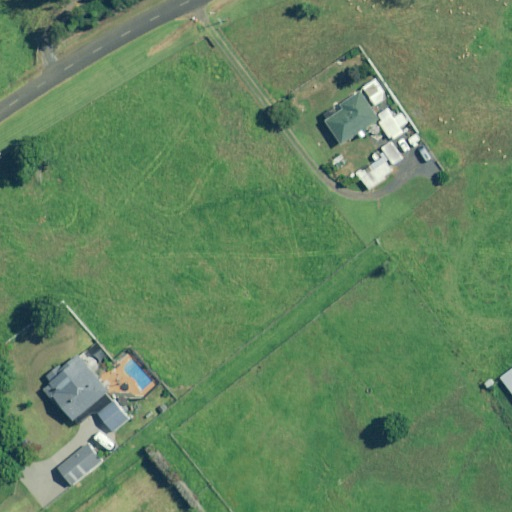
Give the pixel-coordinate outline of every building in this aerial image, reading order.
[(345,147),(371,129),(375,136),(385,129),(392,139),(394,137),(396,140),(406,133),(402,128),(408,123),(403,116),(398,120),(389,108),(380,115),(363,91),(342,106),(345,110),(328,122),(345,147)] [(387,176),(395,171),(386,158),(360,174),(371,191),(389,179),(387,176)] [(95,360),(89,365),(80,354),(50,378),(55,384),(47,390),(54,399),(57,397),(81,426),(98,412),(116,433),(133,418),(111,391),(101,379),(104,377),(98,370),(101,367),(95,360)] [(511,370),(502,378),(511,390),(511,370)] [(105,462),(90,443),(60,468),(75,486),(105,462)]
